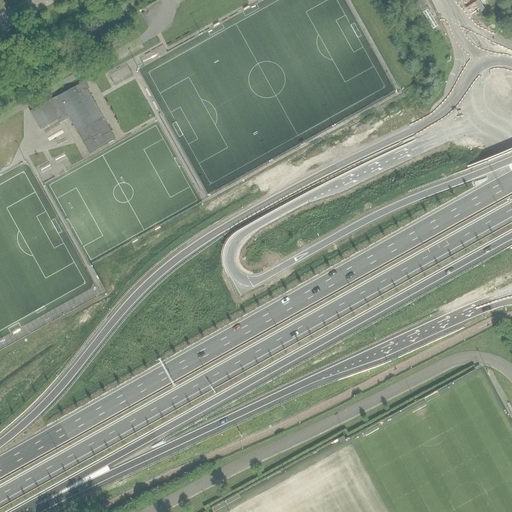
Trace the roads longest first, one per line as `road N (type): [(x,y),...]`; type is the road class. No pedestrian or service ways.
road 1 (trunk): [(511,180),(0,468)]
road 2 (trunk): [(0,494),(511,209)]
road 3 (trunk): [(456,93),(433,119),(295,186),(182,255),(138,291),(54,394),(0,444)]
road 4 (trunk): [(511,161),(372,217),(242,287),(229,260),(240,236),(413,150)]
road 5 (trunk): [(36,505),(511,235)]
road 6 (trunk): [(36,505),(474,304)]
